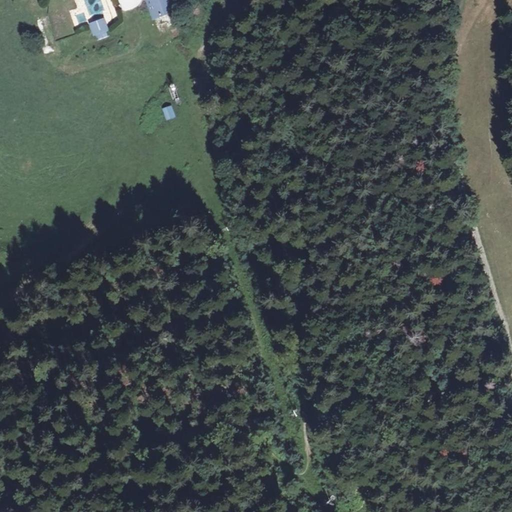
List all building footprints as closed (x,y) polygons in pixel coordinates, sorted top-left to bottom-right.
[(176,0),(147,0),(154,19),(180,8),(176,0)] [(74,25),(86,21),(81,7),(69,11),(74,25)] [(94,39),(109,34),(104,17),(89,22),(94,39)] [(176,82),(166,87),(172,98),(182,93),(176,82)] [(172,105),(163,107),(166,120),(175,118),(172,105)]
